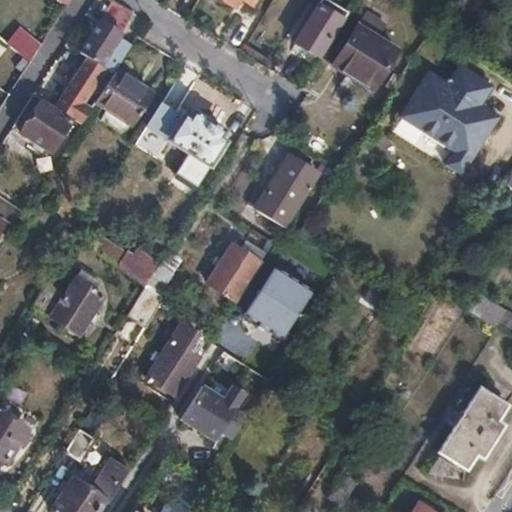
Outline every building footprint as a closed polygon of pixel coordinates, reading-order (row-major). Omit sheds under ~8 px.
[(219,0),(235,10),(240,1),(252,9),(257,0),(219,0)] [(325,0),(321,0),(296,42),(319,57),(342,21),(326,11),(331,3),(325,0)] [(114,2),(101,22),(110,27),(120,34),(121,35),(134,13),(114,2)] [(347,76),(352,80),(356,75),(373,87),(395,51),(376,39),(384,26),(365,14),(356,27),(332,67),(347,76)] [(79,54),(89,60),(105,70),(113,75),(116,71),(131,48),(118,39),(121,35),(120,34),(110,27),(101,22),(79,54)] [(27,65),(37,49),(16,31),(4,45),(23,61),(27,65)] [(4,45),(0,41),(0,82),(7,75),(10,77),(14,72),(23,61),(4,45)] [(64,95),(55,110),(80,125),(92,108),(83,103),(105,70),(89,60),(66,95),(64,95)] [(23,61),(14,72),(19,77),(27,65),(23,61)] [(442,166),(461,178),(501,117),(481,104),(492,86),(456,63),(445,81),(427,70),(396,118),(450,153),(442,166)] [(113,75),(95,103),(130,126),(151,94),(137,85),(136,86),(129,82),(130,80),(116,71),(113,75)] [(356,75),(352,80),(371,91),(373,87),(356,75)] [(41,103),(20,135),(50,154),(71,122),(41,103)] [(159,104),(145,127),(188,153),(208,123),(192,113),(187,121),(159,104)] [(208,123),(188,153),(210,166),(224,144),(218,140),(223,133),(208,123)] [(269,198),(260,212),(259,213),(281,227),(314,175),(289,158),(265,195),(265,196),(269,198)] [(244,202),(260,212),(269,198),(265,196),(265,195),(253,187),(244,202)] [(0,198),(0,218),(14,227),(23,213),(0,198)] [(101,237),(92,252),(116,268),(126,252),(101,237)] [(239,251),(261,265),(267,256),(245,243),(239,251)] [(207,284),(237,303),(261,265),(239,251),(232,246),(207,284)] [(116,268),(145,287),(159,264),(160,263),(137,248),(132,256),(126,252),(116,268)] [(159,264),(145,287),(159,296),(173,273),(159,264)] [(244,315),(281,337),(310,288),(273,266),(244,315)] [(74,280),(93,292),(99,282),(81,270),(74,280)] [(48,282),(33,306),(78,335),(101,298),(93,292),(74,280),(66,294),(48,282)] [(145,287),(126,317),(143,328),(162,298),(159,296),(145,287)] [(471,315),(500,326),(506,308),(478,297),(471,315)] [(182,325),(147,378),(174,395),(197,360),(185,353),(197,335),(182,325)] [(202,385),(180,422),(214,442),(245,390),(231,382),(222,396),(202,385)] [(453,429),(438,453),(466,470),(475,455),(482,459),(503,426),(496,422),(506,407),(479,389),(463,414),(460,413),(451,427),(453,429)] [(0,414),(0,457),(6,462),(26,430),(0,414)] [(78,430),(63,454),(78,462),(92,438),(78,430)] [(98,511),(105,502),(108,504),(128,472),(109,461),(89,491),(73,482),(53,511),(98,511)] [(328,498),(342,507),(357,483),(343,474),(328,498)] [(186,511),(187,511),(204,484),(190,476),(169,509),(167,507),(163,511),(186,511)]
